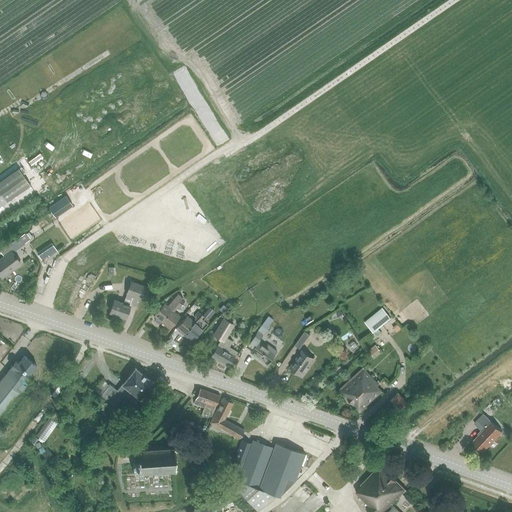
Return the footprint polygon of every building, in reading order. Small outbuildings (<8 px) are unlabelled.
[(189,128),(165,139),(172,155),(196,144),(189,128)] [(18,169),(0,181),(0,205),(30,185),(18,169)] [(76,177),(71,180),(80,192),(84,189),(76,177)] [(55,206),(49,211),(56,220),(62,216),(55,206)] [(34,226),(19,236),(24,243),(39,232),(34,226)] [(0,276),(1,278),(21,263),(13,252),(25,244),(19,236),(8,245),(8,246),(12,251),(0,259),(0,276)] [(140,267),(142,261),(130,258),(128,264),(140,267)] [(129,307),(136,308),(139,299),(144,301),(148,288),(131,282),(122,304),(114,300),(109,312),(125,318),(129,307)] [(178,310),(182,304),(179,302),(183,297),(178,293),(168,306),(164,303),(153,316),(156,318),(156,319),(155,321),(158,323),(160,322),(169,330),(180,316),(174,311),(176,309),(178,310)] [(200,314),(184,335),(188,339),(186,342),(190,345),(193,341),(192,341),(203,328),(198,325),(205,317),(210,311),(212,309),(209,307),(207,309),(202,315),(200,314)] [(382,308),(365,323),(373,332),(390,318),(382,308)] [(184,335),(200,314),(197,311),(193,316),(195,318),(193,320),(187,315),(176,328),(184,335)] [(233,325),(223,318),(212,335),(220,340),(210,356),(228,367),(237,352),(229,347),(232,341),(226,337),(233,325)] [(249,352),(268,364),(277,351),(267,344),(266,346),(258,340),(262,335),(257,331),(248,342),(254,346),(249,352)] [(295,347),(300,350),(310,335),(305,332),(295,347)] [(348,342),(351,348),(356,346),(352,339),(348,342)] [(375,370),(387,359),(376,345),(363,356),(375,370)] [(307,367),(313,358),(304,352),(299,359),(298,359),(291,370),(302,377),(308,368),(307,367)] [(16,361),(0,381),(0,384),(15,396),(32,375),(30,373),(36,365),(23,356),(18,363),(16,361)] [(360,411),(382,391),(377,386),(379,384),(366,371),(370,368),(367,365),(363,368),(338,389),(360,411)] [(121,384),(121,385),(116,391),(109,385),(100,396),(114,407),(128,390),(132,393),(128,399),(134,403),(139,398),(140,399),(154,382),(135,367),(121,384)] [(0,415),(15,396),(0,384),(0,415)] [(220,396),(199,388),(193,404),(204,408),(201,413),(211,416),(220,396)] [(234,435),(239,427),(225,419),(233,403),(221,398),(209,422),(234,436),(234,435)] [(473,441),(484,451),(502,432),(491,421),(483,414),(474,424),(482,431),(473,441)] [(244,429),(239,427),(234,435),(234,436),(236,437),(228,459),(226,459),(222,473),(237,479),(237,480),(239,481),(234,485),(257,511),(276,495),(280,496),(295,480),(305,454),(275,443),(273,448),(252,440),(251,443),(239,438),(244,429)] [(134,474),(176,471),(174,447),(132,449),(134,474)] [(369,511),(384,511),(406,490),(380,464),(355,491),(368,504),(365,508),(369,511)] [(222,496),(215,500),(191,511),(189,507),(179,511),(223,511),(229,509),(222,496)]
